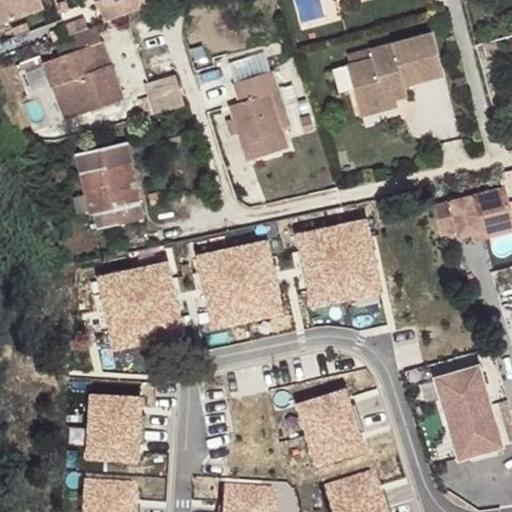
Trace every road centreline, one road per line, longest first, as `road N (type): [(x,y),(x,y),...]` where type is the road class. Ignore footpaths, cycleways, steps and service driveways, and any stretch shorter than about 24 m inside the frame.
road 1 (residential): [(452,511),(431,485),(394,372),(375,346),(327,332),(198,362),(186,511)]
road 2 (residential): [(179,8),(179,39),(231,201),(245,215),(511,159)]
